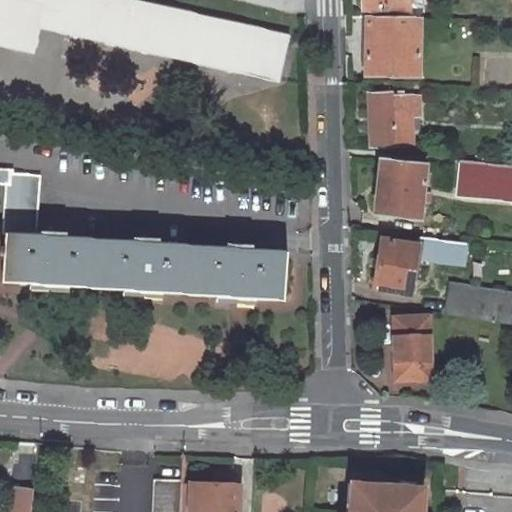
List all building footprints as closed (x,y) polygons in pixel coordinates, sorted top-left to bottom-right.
[(277,80),(288,36),(141,0),(0,0),(0,39),(34,48),(40,24),(277,80)] [(364,0),(365,7),(388,5),(387,16),(419,17),(422,6),(422,0),(364,0)] [(388,5),(365,7),(365,15),(370,15),(387,16),(388,5)] [(368,73),(418,74),(419,17),(387,16),(370,15),(368,73)] [(394,98),(394,94),(371,94),(373,147),(414,146),(414,118),(422,119),(422,99),(394,98)] [(451,192),(511,197),(511,162),(455,157),(451,192)] [(382,182),(381,195),(376,195),(374,214),(419,219),(424,166),(378,162),(376,183),(382,182)] [(9,164),(0,163),(0,179),(6,180),(7,172),(8,172),(9,164)] [(6,180),(0,256),(0,271),(284,294),(288,246),(252,243),(252,238),(226,236),(226,241),(158,236),(158,230),(133,228),(132,235),(65,230),(66,225),(39,222),(38,228),(30,227),(35,175),(8,172),(7,172),(6,180)] [(410,291),(417,244),(381,238),(374,284),(410,291)] [(438,240),(436,261),(469,263),(470,242),(438,240)] [(511,322),(511,294),(448,282),(443,310),(511,322)] [(431,375),(428,314),(394,315),(396,376),(431,375)] [(183,511),(185,484),(185,480),(160,479),(158,511),(183,511)] [(32,511),(35,490),(36,486),(12,484),(8,511),(32,511)] [(185,484),(183,511),(221,511),(222,511),(238,511),(239,485),(185,484)] [(348,484),(346,511),(359,511),(361,485),(348,484)] [(421,511),(424,489),(361,485),(359,511),(421,511)]
